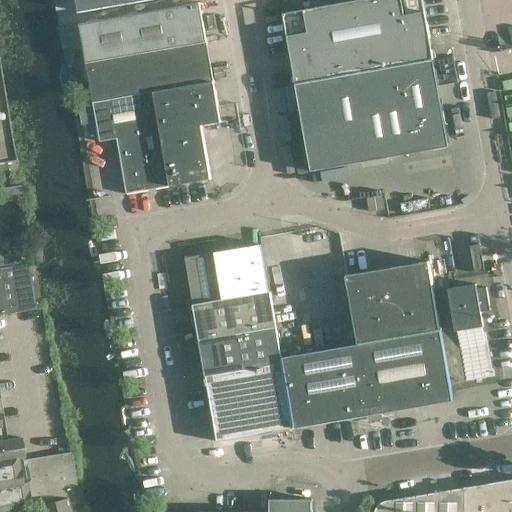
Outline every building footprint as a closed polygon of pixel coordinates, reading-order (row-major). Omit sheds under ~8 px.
[(77,0),(79,12),(146,0),(77,0)] [(423,0),(360,0),(352,1),(365,72),(434,60),(423,0)] [(365,72),(352,1),(283,14),(296,85),(365,72)] [(87,63),(207,42),(201,3),(80,24),(87,63)] [(214,81),(207,42),(87,63),(94,102),(154,92),(214,81)] [(0,164),(16,162),(0,57),(0,164)] [(434,60),(365,72),(381,159),(449,147),(434,60)] [(381,159),(365,72),(296,85),(312,171),(381,159)] [(214,81),(154,92),(170,186),(212,179),(202,125),(222,122),(214,81)] [(154,92),(94,102),(101,142),(118,139),(127,194),(170,186),(154,92)] [(0,202),(23,199),(21,185),(14,186),(13,176),(0,178),(0,202)] [(370,211),(385,209),(383,196),(368,199),(370,211)] [(39,236),(30,237),(33,257),(42,256),(39,236)] [(262,244),(215,252),(186,258),(194,305),(270,291),(262,244)] [(0,256),(0,268),(29,264),(27,252),(0,256)] [(430,261),(347,276),(359,345),(363,344),(442,330),(430,261)] [(0,315),(36,309),(28,264),(0,268),(0,315)] [(477,284),(449,289),(465,380),(476,378),(476,383),(481,382),(482,378),(495,376),(494,369),(490,369),(488,356),(492,356),(492,352),(488,352),(481,312),(491,310),(487,287),(477,289),(477,284)] [(271,291),(270,291),(194,305),(201,342),(277,328),(271,291)] [(277,328),(201,342),(207,377),(283,363),(282,358),(277,328)] [(453,397),(442,330),(363,344),(375,415),(395,412),(394,407),(453,397)] [(363,344),(359,345),(282,358),(283,363),(294,425),(355,414),(356,418),(375,415),(363,344)] [(294,425),(283,363),(207,377),(218,442),(294,428),(294,425)] [(0,437),(0,511),(39,504),(70,497),(79,495),(71,453),(22,461),(21,456),(22,456),(18,438),(1,441),(0,437)] [(511,511),(511,479),(466,488),(385,501),(381,503),(380,504),(379,506),(378,507),(377,509),(376,511),(375,511),(511,511)] [(74,511),(70,497),(39,504),(41,511),(74,511)] [(198,511),(197,511),(312,511),(312,499),(270,499),(270,511),(198,511)]
